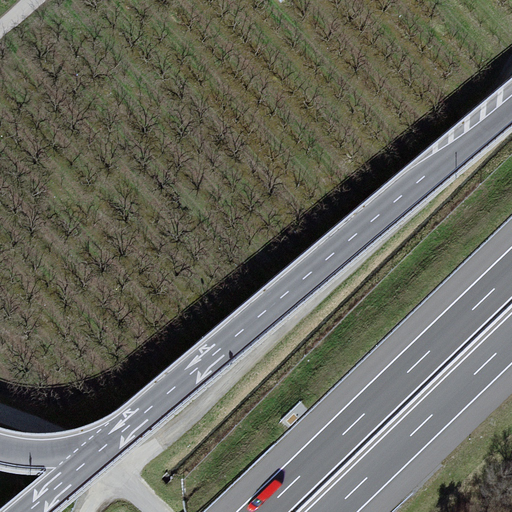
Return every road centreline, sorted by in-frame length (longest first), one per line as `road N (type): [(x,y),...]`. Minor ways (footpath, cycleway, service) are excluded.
road 1 (track): [(84,511),(115,473),(485,140),(511,103)]
road 2 (motorway): [(511,102),(104,448)]
road 3 (motorway): [(511,271),(260,511)]
road 4 (motorway): [(332,511),(511,338)]
road 5 (track): [(0,413),(81,449),(155,511)]
